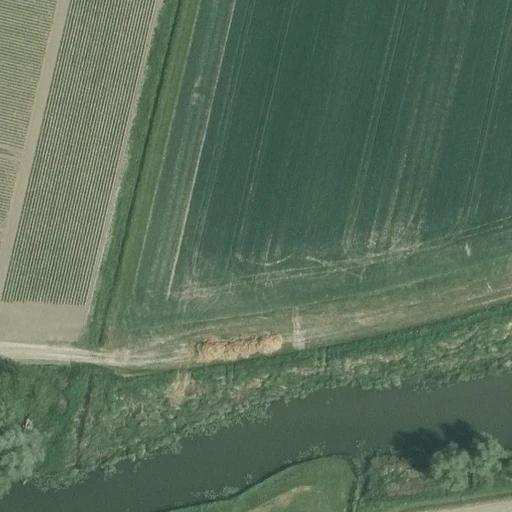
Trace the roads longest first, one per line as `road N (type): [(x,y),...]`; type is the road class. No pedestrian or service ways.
road 1 (track): [(193,0),(109,358),(0,349)]
road 2 (track): [(109,358),(307,337),(511,287)]
